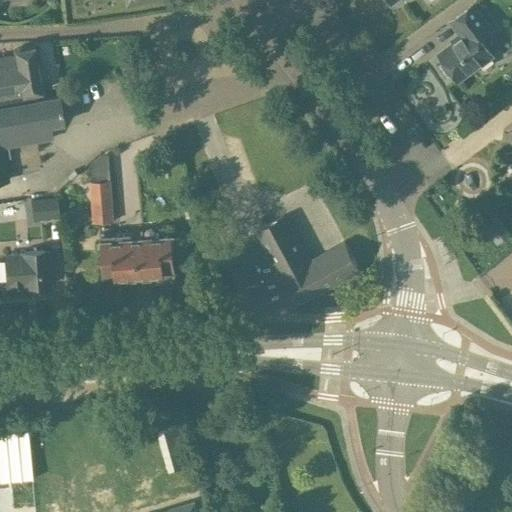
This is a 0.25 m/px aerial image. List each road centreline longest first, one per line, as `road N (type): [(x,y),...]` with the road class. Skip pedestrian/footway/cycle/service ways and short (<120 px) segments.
road 1 (tertiary): [(401,346),(252,344),(63,367)]
road 2 (tertiary): [(63,367),(397,375)]
road 3 (residential): [(311,0),(426,157),(380,189)]
road 4 (residential): [(254,84),(160,105),(145,27)]
road 5 (residential): [(145,27),(0,36)]
road 6 (residential): [(380,189),(296,75)]
road 7 (unclassified): [(397,375),(389,453),(397,511)]
road 8 (residential): [(407,314),(407,252),(380,189)]
